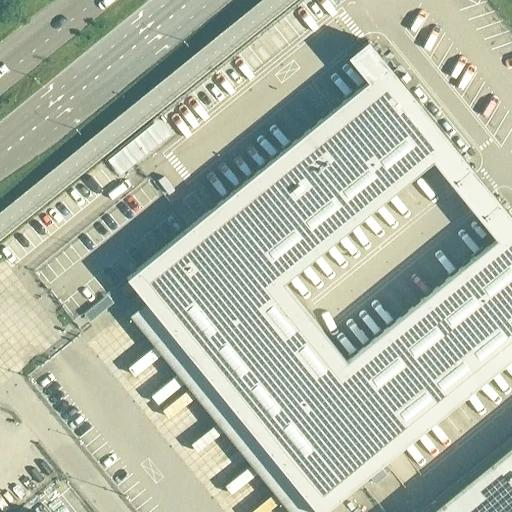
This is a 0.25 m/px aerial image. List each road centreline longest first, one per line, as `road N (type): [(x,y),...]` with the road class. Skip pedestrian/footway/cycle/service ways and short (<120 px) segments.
road 1 (primary): [(0,156),(192,0)]
road 2 (unclassified): [(113,511),(9,385)]
road 3 (primary): [(94,0),(0,76)]
